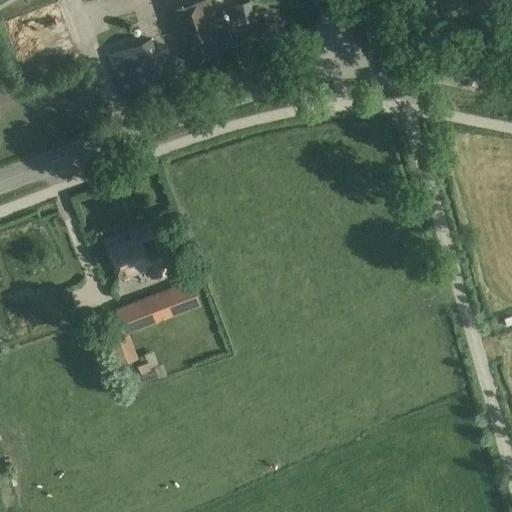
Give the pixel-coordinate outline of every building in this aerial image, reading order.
[(0,0),(0,9),(15,0),(0,0)] [(209,0),(204,0),(169,12),(186,61),(226,48),(225,46),(233,43),(224,17),(216,20),(209,0)] [(248,2),(233,5),(238,27),(253,23),(248,2)] [(151,38),(107,55),(124,101),(168,84),(151,38)] [(132,240),(111,249),(121,276),(135,271),(136,273),(149,268),(152,275),(167,270),(164,262),(166,261),(162,251),(163,250),(162,247),(161,248),(154,230),(138,236),(139,238),(136,239),(137,241),(133,242),(132,240)] [(116,309),(125,333),(200,305),(191,281),(116,309)] [(124,335),(104,343),(112,364),(132,357),(124,335)]
